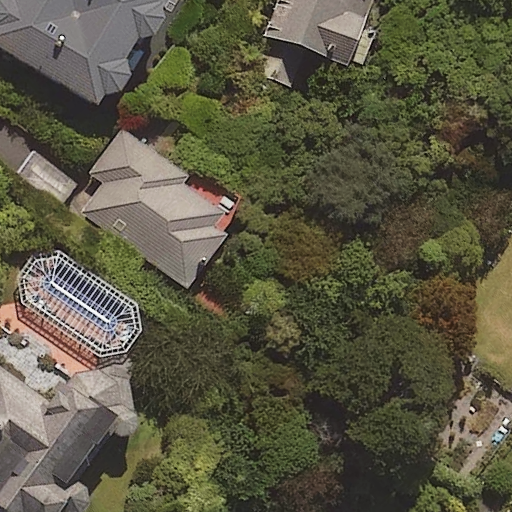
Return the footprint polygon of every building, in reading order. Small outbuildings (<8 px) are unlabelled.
[(0,0),(0,60),(95,120),(102,110),(118,104),(127,88),(124,71),(137,49),(152,48),(162,38),(163,25),(155,13),(161,0),(0,0)] [(283,0),(257,82),(290,93),(302,58),(348,73),(372,0),(283,0)] [(239,220),(122,136),(72,207),(189,290),(239,220)] [(78,186),(33,151),(15,175),(59,210),(78,186)] [(0,511),(89,511),(91,508),(88,493),(120,450),(135,444),(139,434),(135,424),(127,419),(126,376),(71,378),(0,325),(0,511)]
